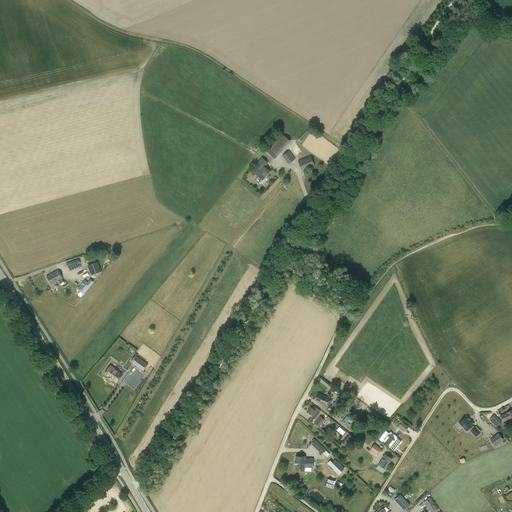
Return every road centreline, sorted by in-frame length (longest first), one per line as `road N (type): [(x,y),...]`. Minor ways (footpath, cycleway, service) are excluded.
road 1 (track): [(69,0),(111,26),(203,54),(354,154)]
road 2 (secondary): [(146,511),(0,273)]
road 3 (track): [(136,485),(280,270)]
road 4 (track): [(369,511),(445,391),(456,390),(478,410),(511,399)]
road 5 (track): [(338,315),(256,511)]
road 6 (track): [(511,223),(451,234),(398,260),(338,315)]
road 7 (track): [(354,154),(457,0)]
road 8 (track): [(280,270),(354,154)]
